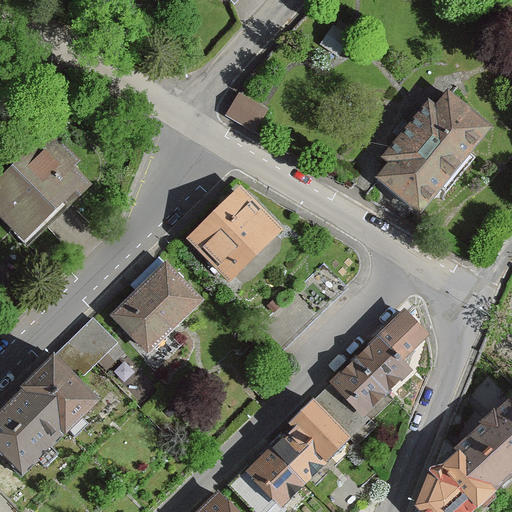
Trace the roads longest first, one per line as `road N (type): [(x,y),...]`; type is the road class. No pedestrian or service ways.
road 1 (unclassified): [(168,511),(299,386),(410,259)]
road 2 (residential): [(0,363),(221,145)]
road 3 (unclassified): [(221,145),(410,259)]
road 4 (residential): [(465,305),(456,357),(390,511)]
road 5 (residential): [(178,120),(290,0)]
road 6 (unclassified): [(48,43),(178,120)]
